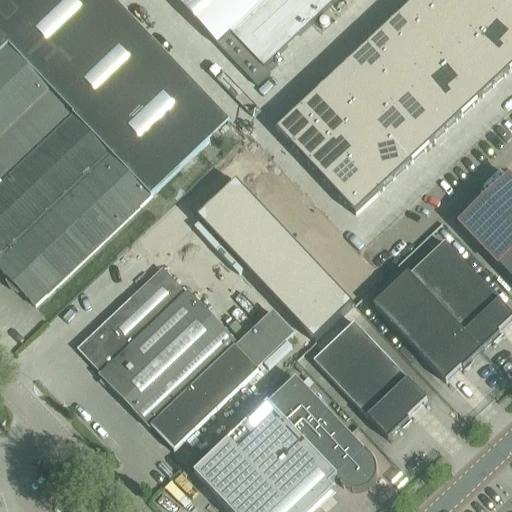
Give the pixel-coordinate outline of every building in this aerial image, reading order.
[(108,0),(0,0),(0,271),(35,309),(71,274),(228,125),(149,43),(108,0)] [(173,0),(196,25),(189,31),(209,52),(216,46),(255,87),(269,75),(268,74),(282,61),(277,56),(336,0),(173,0)] [(458,52),(474,37),(439,0),(417,0),(413,4),(458,52)] [(493,19),(475,0),(439,0),(474,37),(493,19)] [(508,0),(475,0),(493,19),(511,2),(508,0)] [(511,4),(511,2),(493,19),(511,39),(511,4)] [(443,65),(458,52),(413,4),(399,17),(443,65)] [(426,82),(443,65),(399,17),(381,34),(426,82)] [(511,70),(511,39),(493,19),(474,37),(508,73),(511,70)] [(411,95),(426,82),(381,34),(366,48),(411,95)] [(508,73),(474,37),(458,52),(492,88),(508,73)] [(395,110),(411,95),(366,48),(350,63),(395,110)] [(492,88),(458,52),(443,65),(478,102),(492,88)] [(376,128),(395,110),(350,63),(331,80),(376,128)] [(426,82),(460,119),(478,102),(443,65),(426,82)] [(346,131),(359,145),(376,128),(331,80),(314,97),(346,131)] [(460,119),(426,82),(411,95),(446,132),(460,119)] [(446,132),(411,95),(395,110),(430,147),(446,132)] [(346,131),(314,97),(299,110),(315,127),(331,144),(346,131)] [(292,149),(315,127),(299,110),(276,132),(292,149)] [(430,147),(395,110),(376,128),(411,165),(430,147)] [(308,166),(331,144),(315,127),(292,149),(308,166)] [(411,165),(376,128),(359,145),(361,148),(393,181),(411,165)] [(347,161),(361,148),(359,145),(346,131),(331,144),(308,166),(323,183),(347,161)] [(347,161),(363,178),(378,195),(393,181),(361,148),(347,161)] [(339,200),(363,178),(347,161),(323,183),(339,200)] [(355,217),(378,195),(363,178),(339,200),(355,217)] [(511,282),(511,182),(510,181),(460,227),(486,254),(489,252),(500,264),(497,266),(511,282)] [(214,242),(253,205),(236,188),(197,224),(214,242)] [(230,259),(269,223),(253,205),(214,242),(230,259)] [(269,223),(230,259),(247,277),(286,240),(269,223)] [(263,294),(302,257),(286,240),(247,277),(263,294)] [(511,317),(445,246),(411,277),(411,278),(408,275),(373,309),(446,386),(462,370),(463,371),(500,337),(499,336),(511,323),(511,317)] [(280,312),(319,275),(302,257),(263,294),(280,312)] [(162,272),(141,293),(78,352),(101,376),(100,378),(149,430),(151,428),(174,453),(258,373),(257,371),(293,337),(273,316),(237,350),(235,349),(236,347),(187,295),(185,296),(162,272)] [(335,292),(319,275),(280,312),(296,329),(335,292)] [(335,292),(296,329),(313,347),(352,310),(335,292)] [(314,363),(367,420),(388,442),(409,422),(408,421),(428,403),(355,325),(314,363)] [(297,380),(239,434),(253,449),(208,492),(227,511),(315,511),(335,493),(330,488),(337,481),(343,487),(360,494),(372,460),(366,453),(297,380)] [(253,449),(239,434),(194,477),(208,492),(253,449)] [(0,511),(25,511),(0,484),(0,511)]
